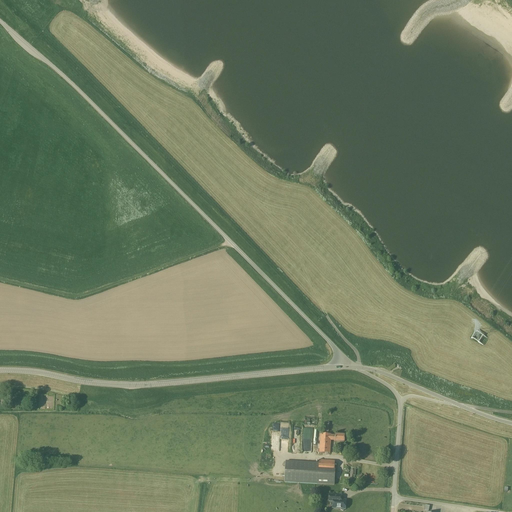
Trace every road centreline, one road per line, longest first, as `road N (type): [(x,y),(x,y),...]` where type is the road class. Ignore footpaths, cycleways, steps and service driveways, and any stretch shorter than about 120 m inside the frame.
road 1 (unclassified): [(352,367),(0,21)]
road 2 (tertiary): [(0,371),(124,386),(352,367)]
road 3 (track): [(230,242),(75,297),(0,279)]
